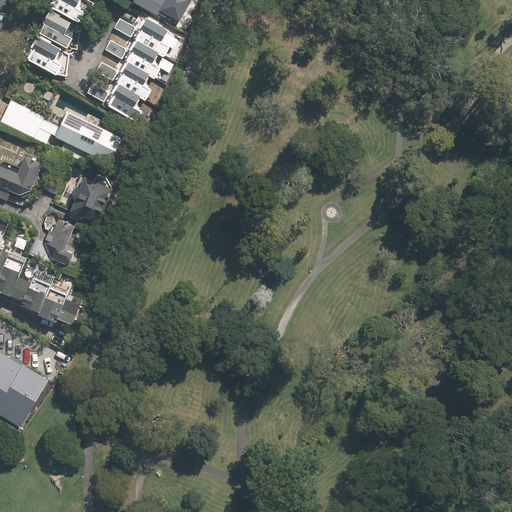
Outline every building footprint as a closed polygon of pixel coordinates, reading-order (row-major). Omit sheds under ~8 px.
[(55,0),(53,5),(71,16),(80,21),(85,12),(76,7),(79,0),(55,0)] [(165,1),(162,0),(138,0),(136,4),(157,16),(165,1)] [(173,8),(167,5),(163,13),(169,16),(173,8)] [(73,38),(65,33),(72,21),(53,11),(40,33),(59,43),(67,48),(73,38)] [(169,46),(162,42),(168,30),(145,17),(134,36),(140,39),(157,49),(159,51),(165,54),(169,46)] [(137,27),(122,19),(116,29),(131,38),(137,27)] [(63,67),(54,61),(61,49),(41,38),(34,51),(29,60),(58,77),(63,67)] [(161,68),(152,63),(159,51),(157,49),(140,39),(128,60),(132,62),(148,71),(151,73),(157,76),(161,68)] [(127,49),(112,40),(106,51),(121,60),(127,49)] [(118,71),(102,62),(97,71),(112,80),(118,71)] [(148,71),(132,62),(119,84),(121,85),(139,95),(147,99),(152,90),(144,85),(151,73),(148,71)] [(108,91),(94,83),(88,93),(102,101),(108,91)] [(141,111),(132,106),(139,95),(121,85),(111,103),(129,113),(138,118),(141,111)] [(46,115),(16,100),(3,126),(34,140),(46,115)] [(112,136),(71,113),(59,134),(101,156),(112,136)] [(33,190),(45,161),(25,153),(17,173),(0,165),(0,195),(6,198),(9,191),(23,196),(33,190)] [(113,187),(85,176),(80,187),(77,186),(74,194),(76,196),(70,212),(99,223),(113,187)] [(61,183),(52,179),(47,190),(56,194),(61,183)] [(64,251),(75,225),(59,218),(54,229),(51,228),(44,243),(51,257),(67,264),(71,262),(74,255),(64,251)] [(0,274),(10,253),(10,252),(0,247),(0,274)] [(0,288),(12,294),(20,274),(26,261),(10,253),(0,274),(0,288)] [(12,294),(25,300),(33,280),(20,274),(12,294)] [(23,305),(39,311),(49,287),(50,284),(34,277),(33,280),(25,300),(23,305)] [(68,294),(49,287),(39,311),(38,313),(57,321),(60,319),(73,325),(82,303),(67,297),(68,294)] [(0,413),(21,426),(48,378),(0,350),(0,413)]
